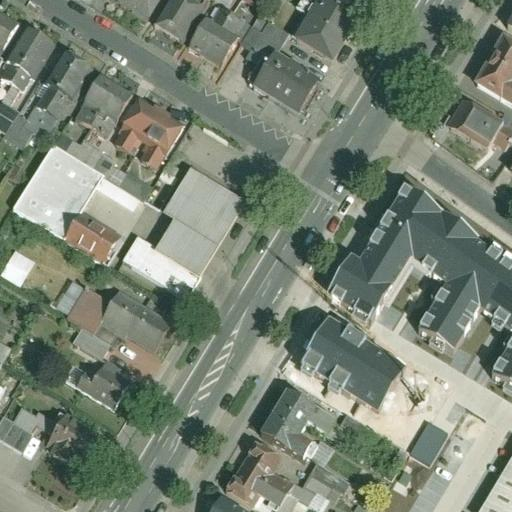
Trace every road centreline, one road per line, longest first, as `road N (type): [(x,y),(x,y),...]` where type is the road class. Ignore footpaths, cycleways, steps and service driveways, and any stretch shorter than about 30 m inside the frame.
road 1 (tertiary): [(334,176),(129,511)]
road 2 (residential): [(334,176),(49,0)]
road 3 (residential): [(368,121),(511,223)]
road 4 (tertiary): [(442,0),(368,121)]
